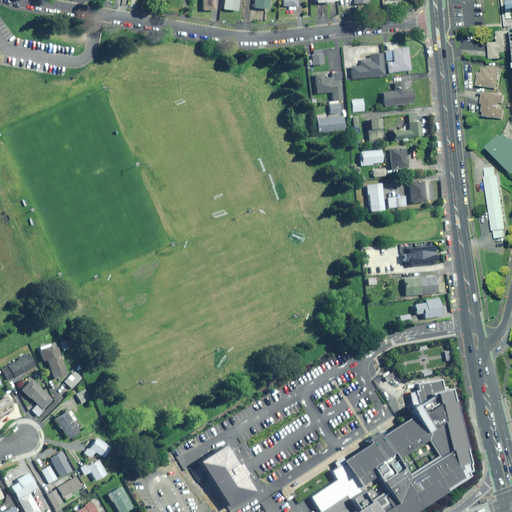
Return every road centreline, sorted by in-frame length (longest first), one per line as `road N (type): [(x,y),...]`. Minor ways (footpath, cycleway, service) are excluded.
road 1 (residential): [(436,20),(260,38),(20,0)]
road 2 (secondary): [(436,20),(470,325),(480,349)]
